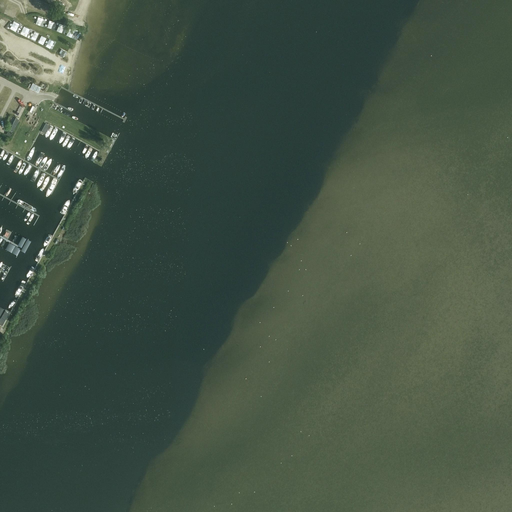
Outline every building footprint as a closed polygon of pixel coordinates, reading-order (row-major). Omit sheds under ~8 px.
[(8,14),(14,17),(17,12),(11,9),(8,14)] [(32,85),(30,88),(38,92),(41,87),(33,83),(32,85)] [(16,118),(10,130),(13,131),(19,120),(16,118)] [(46,122),(40,134),(43,136),(50,124),(46,122)] [(5,310),(0,319),(0,323),(2,325),(9,312),(5,310)]
